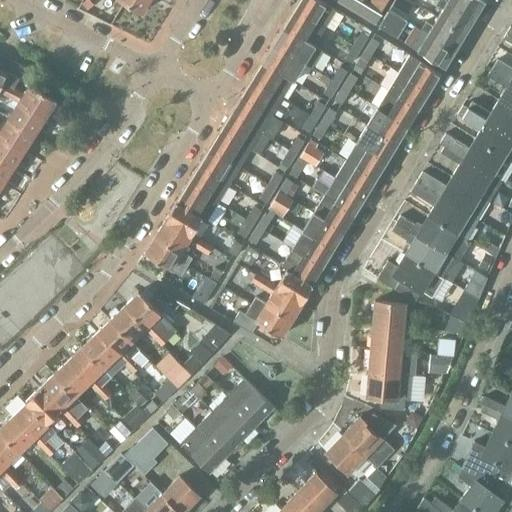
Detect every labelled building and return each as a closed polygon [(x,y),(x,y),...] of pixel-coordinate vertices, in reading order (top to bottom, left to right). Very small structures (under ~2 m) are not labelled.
[(148,0),(121,0),(141,12),(148,0)] [(298,0),(294,9),(325,28),(336,10),(319,0),(298,0)] [(334,0),(375,25),(381,14),(357,0),(334,0)] [(475,17),(448,0),(440,12),(433,8),(430,12),(438,17),(465,33),(475,17)] [(447,0),(448,0),(475,17),(485,0),(484,0),(447,0)] [(283,26),(314,45),(325,28),(294,9),(283,26)] [(406,21),(389,11),(385,17),(381,14),(375,25),(396,37),(406,21)] [(438,17),(428,33),(455,50),(465,33),(438,17)] [(511,26),(510,25),(503,37),(511,42),(511,26)] [(272,44),(303,63),(314,45),(283,26),(272,44)] [(455,50),(428,33),(417,50),(445,66),(455,50)] [(262,61),(293,80),(303,63),(272,44),(262,61)] [(399,72),(430,91),(441,73),(410,54),(399,72)] [(511,68),(497,59),(491,69),(511,81),(511,68)] [(251,78),(282,97),(293,80),(262,61),(251,78)] [(0,68),(0,88),(8,73),(0,68)] [(511,81),(491,69),(487,76),(506,87),(498,99),(511,108),(511,81)] [(388,90),(419,109),(430,91),(399,72),(388,90)] [(240,96),(271,115),(282,97),(251,78),(240,96)] [(29,106),(45,116),(55,100),(30,84),(21,97),(31,103),(29,106)] [(377,107),(408,126),(419,109),(388,90),(377,107)] [(230,113),(261,132),(271,115),(240,96),(230,113)] [(8,117),(34,133),(45,116),(29,106),(31,103),(21,97),(8,117)] [(471,100),(467,107),(477,113),(511,134),(511,108),(498,99),(490,112),(471,100)] [(462,104),(457,113),(480,128),(474,138),(503,155),(510,159),(511,156),(511,134),(477,113),(467,107),(462,104)] [(367,125),(398,144),(408,126),(377,107),(367,125)] [(328,125),(331,121),(336,112),(329,108),(321,121),(328,125)] [(219,131),(250,150),(261,132),(230,113),(219,131)] [(34,133),(8,117),(0,130),(9,136),(7,139),(24,150),(34,133)] [(356,142),(387,161),(398,144),(367,125),(356,142)] [(0,130),(0,158),(13,167),(24,150),(7,139),(9,136),(0,130)] [(208,148),(239,167),(250,150),(219,131),(208,148)] [(445,133),(439,143),(444,146),(444,145),(454,151),(491,175),(503,155),(474,138),(469,147),(445,133)] [(345,160),(377,179),(387,161),(356,142),(345,160)] [(444,146),(440,152),(459,163),(451,176),(480,194),(489,199),(501,180),(491,175),(454,151),(444,145),(444,146)] [(198,166),(229,185),(239,167),(208,148),(198,166)] [(0,158),(0,181),(2,183),(13,167),(0,158)] [(335,177),(366,196),(377,179),(345,160),(335,177)] [(187,183),(218,202),(229,185),(198,166),(187,183)] [(422,172),(416,181),(430,190),(468,213),(477,219),(489,199),(480,194),(451,176),(445,186),(422,172)] [(324,195),(355,213),(366,196),(335,177),(324,195)] [(416,181),(410,191),(433,205),(428,215),(456,232),(456,233),(465,238),(477,219),(468,213),(430,190),(416,181)] [(176,201),(202,217),(207,220),(218,202),(187,183),(176,201)] [(314,212),(345,231),(355,213),(324,195),(314,212)] [(176,201),(166,218),(182,228),(180,232),(189,237),(202,217),(176,201)] [(303,229),(334,248),(345,231),(314,212),(303,229)] [(400,215),(396,222),(406,228),(445,252),(456,233),(456,232),(428,215),(420,227),(400,215)] [(166,218),(155,235),(181,251),(189,237),(180,232),(182,228),(166,218)] [(396,222),(391,230),(406,239),(407,238),(412,241),(404,253),(433,271),(442,276),(443,277),(452,282),(463,263),(445,252),(406,228),(396,222)] [(292,247),(323,266),(334,248),(303,229),(292,247)] [(155,235),(145,253),(171,268),(181,251),(155,235)] [(281,265),(287,268),(312,284),(323,266),(292,247),(281,265)] [(387,260),(377,278),(414,300),(420,290),(431,297),(443,277),(442,276),(433,271),(404,253),(397,266),(387,260)] [(287,268),(274,289),(284,295),(286,291),(302,301),(312,284),(287,268)] [(284,295),(274,289),(266,303),(292,318),(302,301),(286,291),(284,295)] [(177,330),(147,299),(139,291),(124,305),(138,318),(140,316),(148,324),(152,321),(160,329),(154,336),(162,344),(177,330)] [(373,325),(403,328),(406,303),(375,301),(373,325)] [(258,321),(282,335),(292,318),(266,303),(256,320),(258,321)] [(138,318),(124,305),(110,318),(131,340),(145,327),(148,324),(140,316),(138,318)] [(240,310),(233,321),(252,333),(258,321),(256,320),(245,314),(240,310)] [(110,318),(96,332),(109,346),(112,343),(120,351),(123,348),(132,357),(140,349),(131,340),(110,318)] [(230,333),(205,318),(194,334),(203,341),(214,351),(230,333)] [(145,327),(154,336),(160,329),(152,321),(148,324),(145,327)] [(403,328),(373,325),(370,348),(401,351),(403,328)] [(127,358),(120,351),(112,343),(109,346),(96,332),(82,346),(111,376),(112,376),(125,363),(124,361),(127,358)] [(82,346),(68,359),(81,373),(84,370),(92,378),(95,375),(103,383),(111,376),(82,346)] [(124,361),(125,363),(132,357),(123,348),(120,351),(127,358),(124,361)] [(401,351),(370,348),(368,371),(399,374),(401,351)] [(183,366),(191,374),(203,362),(194,354),(183,366)] [(132,357),(125,363),(134,372),(140,366),(132,357)] [(75,395),(89,382),(92,378),(84,370),(81,373),(68,359),(54,373),(75,395)] [(399,374),(368,371),(366,395),(397,398),(399,374)] [(75,395),(54,373),(40,386),(53,400),(56,397),(64,405),(67,402),(75,395)] [(89,382),(97,390),(103,384),(103,383),(95,375),(92,378),(89,382)] [(244,377),(227,394),(258,423),(274,406),(244,377)] [(103,384),(97,390),(106,399),(112,393),(103,384)] [(40,386),(26,400),(48,423),(47,422),(61,409),(64,405),(56,397),(53,400),(40,386)] [(505,406),(486,397),(483,404),(511,417),(511,392),(505,406)] [(227,394),(212,410),(242,439),(258,423),(227,394)] [(27,402),(13,415),(26,429),(29,426),(37,434),(40,431),(48,439),(56,431),(48,423),(26,400),(25,401),(27,402)] [(61,409),(69,417),(75,411),(67,402),(64,405),(61,409)] [(492,433),(511,442),(511,417),(483,404),(481,403),(478,410),(498,419),(492,433)] [(212,410),(196,426),(226,456),(242,439),(212,410)] [(75,411),(69,417),(77,426),(84,420),(75,411)] [(359,416),(343,433),(362,452),(370,460),(376,466),(393,449),(382,437),(395,424),(372,413),(365,421),(359,416)] [(13,415),(0,427),(0,430),(20,451),(33,437),(37,434),(29,426),(26,429),(13,415)] [(404,423),(396,436),(409,443),(416,429),(404,423)] [(226,456),(196,426),(180,443),(210,472),(226,456)] [(155,459),(170,444),(153,427),(125,454),(146,476),(159,462),(155,459)] [(20,451),(0,430),(0,464),(3,467),(6,464),(20,451)] [(33,437),(42,446),(48,440),(48,439),(40,431),(37,434),(33,437)] [(343,433),(326,451),(345,469),(362,452),(343,433)] [(483,454),(511,468),(511,442),(492,433),(485,447),(481,455),(482,455),(483,454)] [(48,440),(42,446),(50,455),(57,449),(48,440)] [(476,479),(495,493),(503,483),(505,484),(511,468),(483,454),(482,455),(481,455),(485,447),(474,441),(458,476),(470,485),(476,478),(477,478),(476,479)] [(112,463),(105,470),(116,482),(124,474),(112,463)] [(0,469),(0,470),(8,479),(14,473),(6,464),(3,467),(0,469)] [(113,480),(105,472),(92,485),(101,493),(113,480)] [(315,472),(299,490),(319,509),(336,492),(315,472)] [(14,473),(8,479),(16,488),(23,481),(14,473)] [(179,476),(162,493),(181,511),(182,511),(199,495),(179,476)] [(476,478),(470,485),(461,497),(481,511),(492,511),(502,499),(495,493),(476,479),(477,478),(476,478)] [(181,511),(162,493),(151,482),(134,499),(146,510),(148,511),(181,511)] [(299,490),(282,507),(287,511),(316,511),(319,509),(299,490)] [(81,491),(71,502),(81,511),(88,505),(87,498),(81,491)] [(435,497),(431,503),(443,511),(481,511),(461,497),(452,510),(435,497)] [(422,511),(443,511),(431,503),(424,498),(417,507),(422,511)] [(79,511),(70,503),(61,511),(79,511)]
